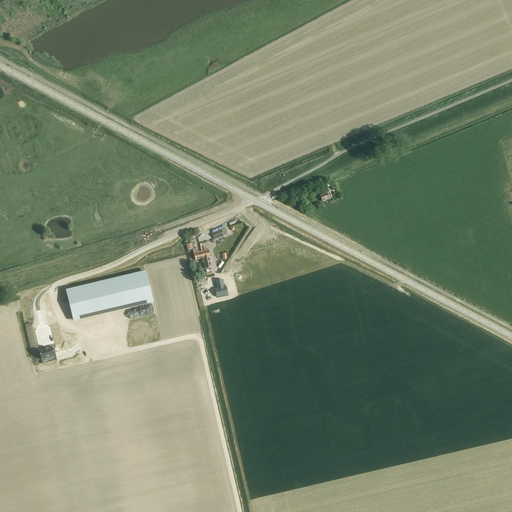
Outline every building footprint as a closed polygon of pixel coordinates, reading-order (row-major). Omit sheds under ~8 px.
[(322,202),(331,198),(329,192),(320,196),(322,202)] [(226,225),(230,235),(236,233),(232,222),(226,225)] [(215,239),(224,236),(221,230),(213,234),(215,239)] [(204,252),(201,252),(203,259),(205,269),(212,267),(210,257),(208,248),(205,249),(204,247),(203,248),(204,252)] [(198,249),(193,250),(195,261),(203,259),(201,252),(199,253),(198,249)] [(145,273),(67,291),(74,321),(152,302),(145,273)] [(224,287),(222,280),(215,282),(217,288),(215,289),(217,298),(228,295),(226,286),(224,287)] [(124,326),(98,329),(98,335),(125,333),(124,326)] [(44,350),(39,351),(42,364),(57,361),(54,350),(53,350),(52,348),(50,348),(47,349),(47,348),(44,349),(44,350)]
